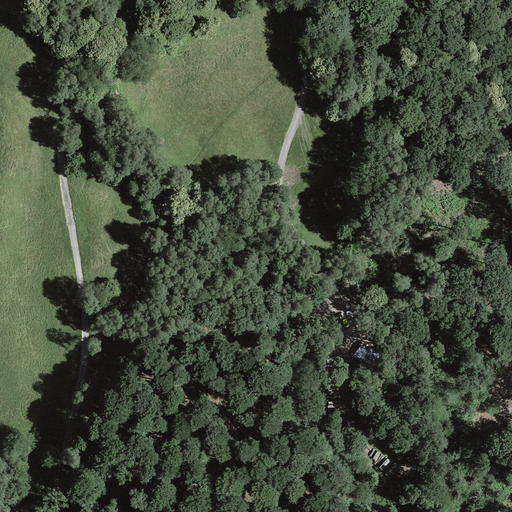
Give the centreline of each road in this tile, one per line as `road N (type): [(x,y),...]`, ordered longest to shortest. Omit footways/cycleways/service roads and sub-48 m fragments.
road 1 (track): [(114,1),(121,15),(110,79),(132,129),(249,232),(315,309),(339,304),(341,373),(363,433),(406,463),(442,511)]
road 2 (track): [(13,511),(51,483),(75,401),(84,307),(59,161),(61,122),(72,78),(114,1)]
road 3 (unclassified): [(339,304),(278,196),(304,75),(288,0)]
